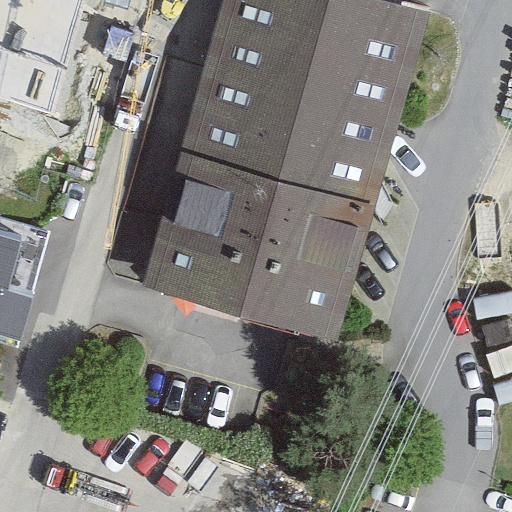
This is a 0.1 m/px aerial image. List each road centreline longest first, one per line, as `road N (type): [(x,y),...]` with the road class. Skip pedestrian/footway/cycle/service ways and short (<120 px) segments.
road 1 (unknown): [(144,0),(16,470)]
road 2 (unknown): [(16,470),(141,511)]
